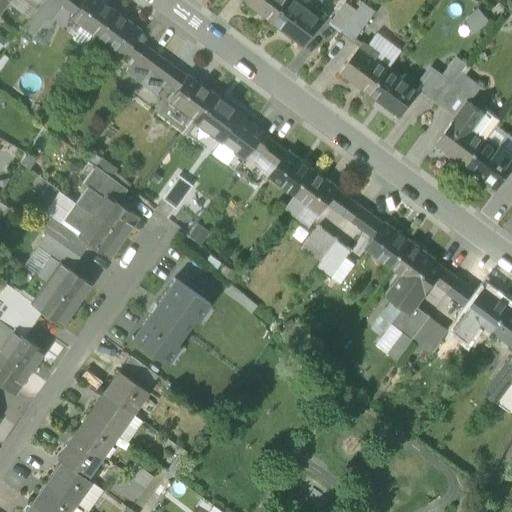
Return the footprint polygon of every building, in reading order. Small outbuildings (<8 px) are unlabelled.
[(0,0),(0,11),(7,2),(8,0),(0,0)] [(31,0),(8,0),(7,2),(29,17),(38,7),(38,5),(35,3),(31,0)] [(38,7),(53,17),(62,5),(55,0),(42,0),(38,5),(38,7)] [(55,0),(62,5),(73,13),(82,0),(55,0)] [(99,0),(82,0),(73,13),(70,17),(82,26),(95,36),(114,11),(99,0)] [(245,0),(245,1),(274,22),(290,0),(245,0)] [(307,6),(298,0),(290,0),(274,22),(303,44),(325,15),(309,2),(307,6)] [(363,2),(357,11),(342,31),(355,40),(376,12),(363,2)] [(330,22),(342,31),(357,11),(346,3),(330,22)] [(479,8),(464,17),(472,30),(487,21),(479,8)] [(141,31),(114,11),(95,36),(99,38),(123,56),(126,51),(135,39),(141,31)] [(86,48),(95,36),(82,26),(73,39),(86,48)] [(390,63),(401,49),(376,30),(365,43),(390,63)] [(135,58),(146,66),(155,54),(135,39),(126,51),(135,58)] [(341,72),(371,94),(390,68),(377,58),(379,55),(363,43),(341,72)] [(150,69),(156,73),(165,61),(155,54),(146,66),(150,69)] [(124,73),(139,84),(150,69),(146,66),(135,58),(124,73)] [(185,76),(165,61),(156,73),(166,80),(176,88),(185,76)] [(403,77),(390,68),(371,94),(400,116),(421,86),(405,74),(403,77)] [(156,73),(150,69),(139,84),(154,96),(166,80),(156,73)] [(427,94),(439,103),(454,82),(442,74),(427,94)] [(168,100),(193,118),(212,94),(186,75),(185,76),(176,88),(168,100)] [(465,91),(454,82),(439,103),(450,111),(465,91)] [(219,137),(219,136),(226,127),(236,114),(237,112),(212,94),(193,118),(219,137)] [(438,144),(467,166),(486,139),(473,130),(485,114),(469,101),(438,144)] [(236,114),(226,127),(248,143),(248,142),(257,130),(236,114)] [(253,145),(248,142),(248,143),(226,127),(219,136),(226,141),(225,142),(245,156),(253,146),(253,145)] [(253,146),(257,150),(267,137),(257,130),(248,142),(253,145),(253,146)] [(257,150),(279,166),(288,153),(267,137),(257,150)] [(499,149),(486,139),(467,166),(496,187),(511,165),(511,153),(502,146),(499,149)] [(271,175),(296,194),(315,169),(290,151),(288,153),(279,166),(271,175)] [(82,184),(87,187),(105,199),(107,196),(94,187),(104,173),(95,167),(82,184)] [(323,213),(331,202),(340,190),(341,188),(315,169),(296,194),(323,213)] [(127,190),(104,173),(94,187),(107,196),(107,195),(118,203),(127,190)] [(161,199),(175,210),(192,186),(178,176),(161,199)] [(87,187),(75,203),(93,216),(105,199),(87,187)] [(358,204),(340,190),(331,202),(349,216),(358,204)] [(75,203),(59,192),(44,212),(51,217),(52,217),(79,235),(93,216),(75,203)] [(105,199),(93,216),(123,237),(138,217),(118,203),(107,195),(107,196),(105,199)] [(366,210),(358,204),(349,216),(357,222),(366,210)] [(357,222),(375,236),(384,223),(366,210),(357,222)] [(109,258),(123,237),(93,216),(78,237),(89,244),(109,258)] [(79,235),(52,217),(51,217),(42,230),(47,234),(80,257),(89,244),(78,237),(79,235)] [(367,247),(392,266),(411,241),(385,222),(384,223),(375,236),(367,247)] [(298,252),(317,266),(338,238),(319,224),(298,252)] [(80,257),(47,234),(37,247),(59,263),(58,263),(59,264),(60,262),(71,270),(80,257)] [(342,241),(338,238),(317,266),(331,276),(347,255),(352,248),(342,241)] [(433,287),(436,282),(425,274),(435,261),(436,260),(411,241),(392,266),(404,274),(388,296),(392,299),(404,307),(410,312),(415,306),(430,285),(433,287)] [(22,266),(36,276),(47,260),(57,267),(59,264),(58,263),(59,263),(37,247),(22,266)] [(347,255),(331,276),(341,284),(357,262),(347,255)] [(36,276),(45,283),(46,283),(57,267),(47,260),(36,276)] [(454,275),(435,261),(425,274),(436,282),(444,288),(454,275)] [(57,267),(46,283),(76,304),(90,283),(71,270),(60,262),(59,264),(57,267)] [(452,294),(462,281),(454,275),(444,288),(452,294)] [(132,338),(163,360),(205,301),(175,279),(132,338)] [(482,322),(493,331),(511,306),(486,287),(480,295),(462,281),(452,294),(471,308),(468,312),(482,322)] [(61,325),(76,304),(46,283),(45,283),(35,298),(31,303),(41,311),(61,325)] [(0,299),(3,302),(32,324),(41,311),(31,303),(35,298),(25,291),(22,295),(5,284),(0,291),(0,299)] [(404,307),(392,299),(381,315),(382,316),(392,324),(404,307)] [(32,324),(3,302),(0,306),(0,321),(12,330),(13,329),(23,337),(32,324)] [(412,339),(429,316),(415,306),(410,312),(404,307),(392,324),(382,316),(372,327),(383,336),(377,344),(388,352),(403,332),(412,339)] [(493,331),(511,344),(511,306),(493,331)] [(469,340),(482,322),(468,312),(455,329),(469,340)] [(449,331),(429,316),(412,339),(413,339),(432,353),(449,331)] [(0,347),(12,330),(0,321),(0,347)] [(12,330),(0,347),(0,350),(28,372),(43,351),(23,337),(13,329),(12,330)] [(403,332),(388,352),(397,359),(413,339),(412,339),(403,332)] [(0,381),(14,392),(28,372),(0,350),(0,381)] [(118,371),(146,391),(157,375),(129,355),(118,371)] [(511,358),(497,376),(511,386),(511,385),(511,358)] [(118,371),(103,393),(131,413),(146,391),(118,371)] [(498,404),(511,386),(497,376),(484,394),(498,404)] [(498,404),(509,412),(511,407),(511,385),(511,386),(498,404)] [(103,393),(88,414),(115,434),(131,413),(103,393)] [(88,414),(73,435),(100,455),(115,434),(88,414)] [(57,457),(62,461),(85,477),(100,455),(73,435),(57,457)] [(62,461),(46,482),(74,502),(90,480),(85,477),(62,461)] [(133,462),(125,473),(144,486),(152,475),(133,462)] [(187,479),(197,485),(202,478),(192,472),(187,479)] [(136,498),(144,486),(125,473),(116,484),(136,498)] [(46,482),(31,503),(43,511),(66,511),(74,502),(46,482)] [(43,511),(31,503),(25,511),(43,511)]
